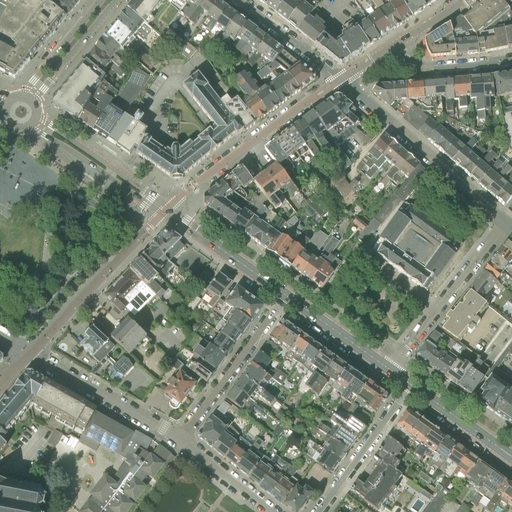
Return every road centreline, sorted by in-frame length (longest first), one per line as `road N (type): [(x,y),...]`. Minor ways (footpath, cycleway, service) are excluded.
road 1 (residential): [(506,224),(340,80)]
road 2 (tertiary): [(164,211),(340,80)]
road 3 (residential): [(164,211),(28,352)]
road 4 (residential): [(391,371),(506,224)]
road 5 (residential): [(175,440),(286,294)]
road 6 (residential): [(28,352),(175,440)]
road 7 (tertiary): [(28,127),(164,211)]
road 8 (tertiary): [(164,211),(36,117)]
road 9 (residential): [(318,511),(412,385)]
road 10 (tertiary): [(286,294),(164,211)]
road 11 (tertiary): [(340,80),(234,0)]
road 12 (residential): [(33,102),(118,0)]
road 13 (tertiary): [(391,371),(286,294)]
road 14 (residential): [(396,44),(407,61),(426,69),(511,59)]
road 15 (tertiary): [(101,0),(22,96)]
road 16 (tertiary): [(511,458),(412,385)]
